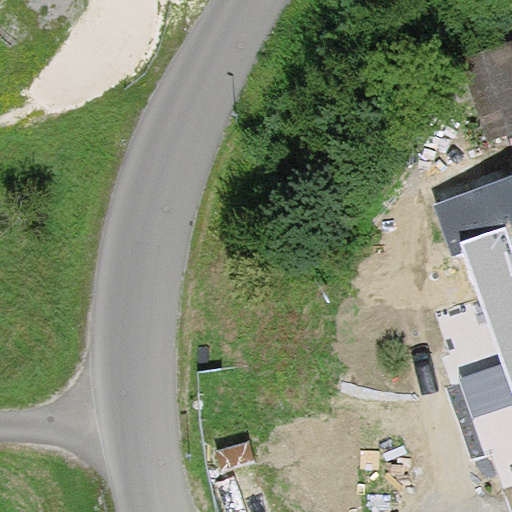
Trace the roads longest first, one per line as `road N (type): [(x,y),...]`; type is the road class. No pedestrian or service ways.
road 1 (residential): [(139,511),(125,433),(146,213),(183,103),(243,0)]
road 2 (track): [(125,433),(0,436)]
